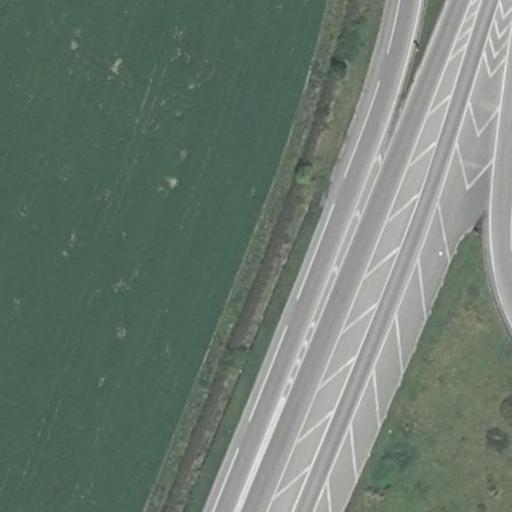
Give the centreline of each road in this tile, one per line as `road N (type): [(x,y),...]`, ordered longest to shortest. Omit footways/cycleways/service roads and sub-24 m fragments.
road 1 (trunk): [(465,0),(247,511)]
road 2 (trunk): [(304,511),(498,0)]
road 3 (trunk): [(409,0),(368,143),(227,511)]
road 4 (trunk): [(511,289),(504,223),(511,142)]
